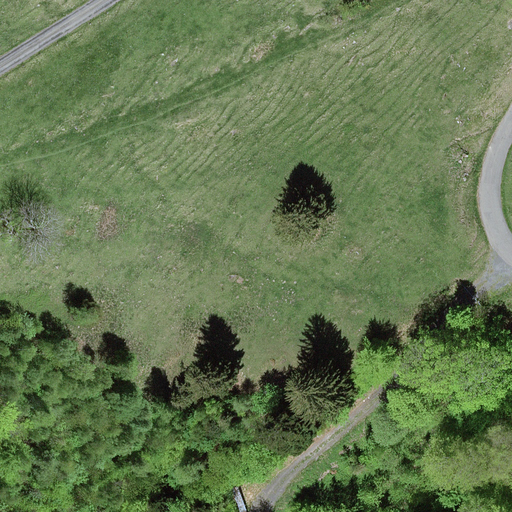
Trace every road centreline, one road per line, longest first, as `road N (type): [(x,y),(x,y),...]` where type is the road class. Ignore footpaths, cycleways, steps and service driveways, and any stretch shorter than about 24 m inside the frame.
road 1 (track): [(262,511),(267,498),(392,386),(511,251)]
road 2 (unclassified): [(511,251),(488,187),(511,129)]
road 3 (unclassified): [(105,0),(0,67)]
